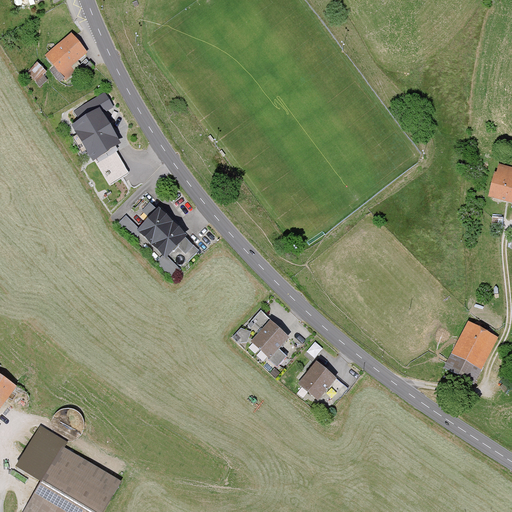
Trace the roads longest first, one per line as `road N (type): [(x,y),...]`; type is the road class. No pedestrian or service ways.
road 1 (secondary): [(86,0),(146,123),(206,206),(293,298),(401,386)]
road 2 (residential): [(504,227),(509,331),(485,384),(479,391),(401,386)]
road 3 (secondary): [(401,386),(511,460)]
